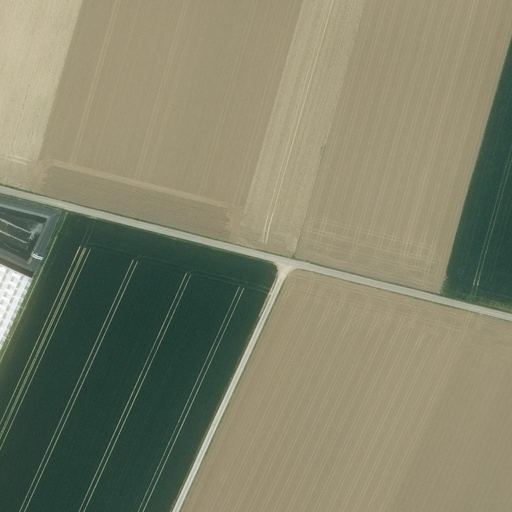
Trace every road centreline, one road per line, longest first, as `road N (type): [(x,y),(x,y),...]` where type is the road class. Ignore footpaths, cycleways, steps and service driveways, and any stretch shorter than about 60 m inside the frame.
road 1 (unclassified): [(511,318),(0,190)]
road 2 (track): [(289,262),(176,511)]
